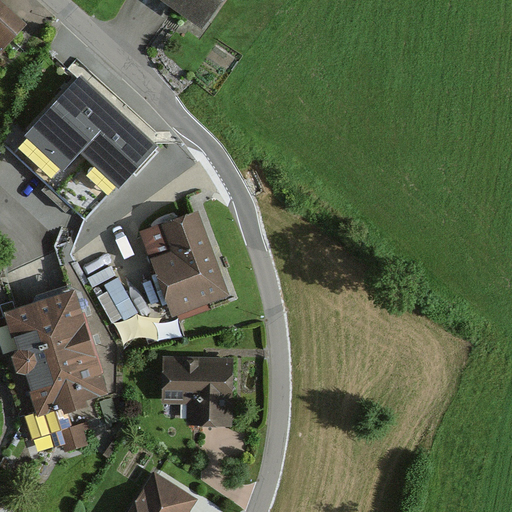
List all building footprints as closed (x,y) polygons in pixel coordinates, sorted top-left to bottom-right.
[(149,0),(149,2),(196,37),(223,0),(149,0)] [(0,52),(24,27),(0,5),(0,52)] [(159,150),(80,79),(24,142),(64,177),(81,159),(120,194),(159,150)] [(227,299),(197,213),(138,234),(168,319),(227,299)] [(110,402),(78,294),(0,317),(33,425),(110,402)] [(231,359),(164,359),(164,404),(191,404),(191,425),(231,425),(231,359)] [(193,511),(199,503),(152,474),(128,511),(193,511)]
